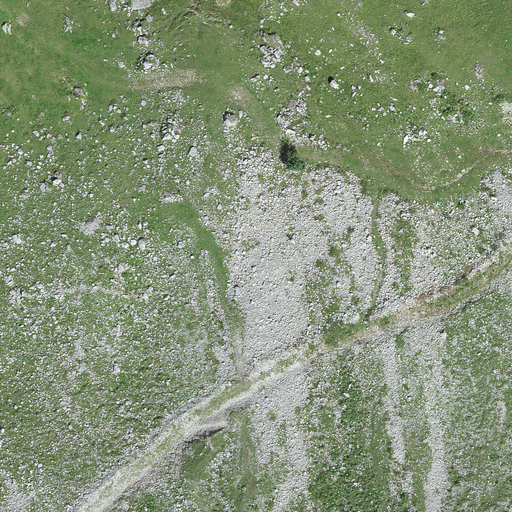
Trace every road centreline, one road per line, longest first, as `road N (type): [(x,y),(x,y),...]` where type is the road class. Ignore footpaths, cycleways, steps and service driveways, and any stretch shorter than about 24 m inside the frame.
road 1 (track): [(8,0),(38,32),(106,75),(153,85),(221,80),(298,142),(426,194),(511,154)]
road 2 (track): [(511,252),(465,293),(350,335),(216,406),(142,462),(95,511)]
